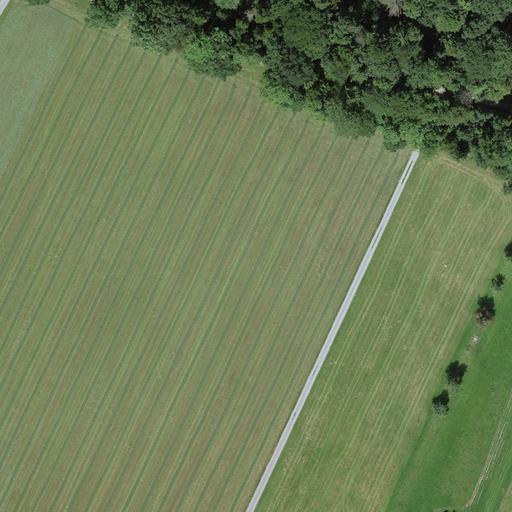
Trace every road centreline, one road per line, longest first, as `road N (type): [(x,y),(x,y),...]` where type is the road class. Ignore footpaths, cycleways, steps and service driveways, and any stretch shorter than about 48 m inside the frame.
road 1 (track): [(441,89),(250,511)]
road 2 (track): [(441,89),(251,61),(97,0)]
